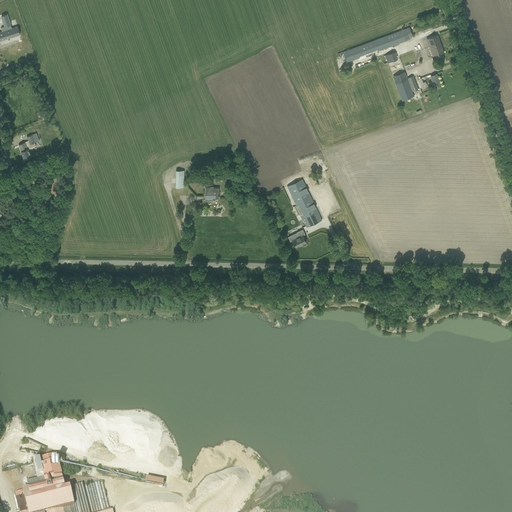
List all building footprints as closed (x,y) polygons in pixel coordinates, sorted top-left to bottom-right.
[(0,32),(0,40),(20,34),(17,26),(12,28),(10,24),(1,28),(2,31),(0,32)] [(409,27),(343,52),(346,59),(346,60),(347,63),(357,59),(359,58),(358,55),(364,53),(366,56),(409,40),(408,38),(413,36),(409,27)] [(444,52),(437,35),(428,39),(431,46),(429,47),(432,56),(444,52)] [(387,62),(388,63),(398,59),(395,52),(385,55),(387,62)] [(0,71),(0,77),(12,72),(10,67),(0,71)] [(406,74),(394,79),(402,101),(414,96),(412,92),(418,89),(413,76),(407,78),(406,74)] [(430,76),(435,88),(441,85),(436,74),(430,76)] [(23,143),(18,145),(24,159),(29,157),(31,156),(28,149),(36,146),(35,143),(38,141),(35,134),(27,137),(28,141),(25,142),(23,143)] [(184,187),(184,170),(176,170),(175,187),(184,187)] [(302,179),(287,186),(307,227),(322,220),(302,179)] [(205,199),(215,200),(215,198),(219,198),(219,188),(214,187),(214,186),(210,186),(210,187),(205,187),(205,199)] [(306,242),(303,235),(305,234),(303,231),(289,238),(291,241),(292,240),(296,247),(306,242)] [(112,511),(113,511),(110,511),(75,511),(70,488),(66,489),(59,465),(62,464),(60,455),(33,462),(38,479),(26,482),(28,490),(16,493),(18,498),(16,498),(19,511),(112,511)]
